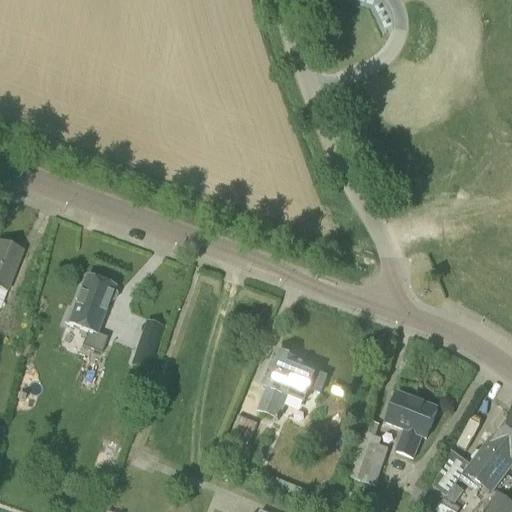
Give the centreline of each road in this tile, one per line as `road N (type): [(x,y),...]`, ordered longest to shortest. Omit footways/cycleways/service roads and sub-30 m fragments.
road 1 (tertiary): [(391,313),(0,171)]
road 2 (tertiary): [(391,313),(387,251),(318,110),(283,0)]
road 3 (tertiary): [(511,375),(391,313)]
